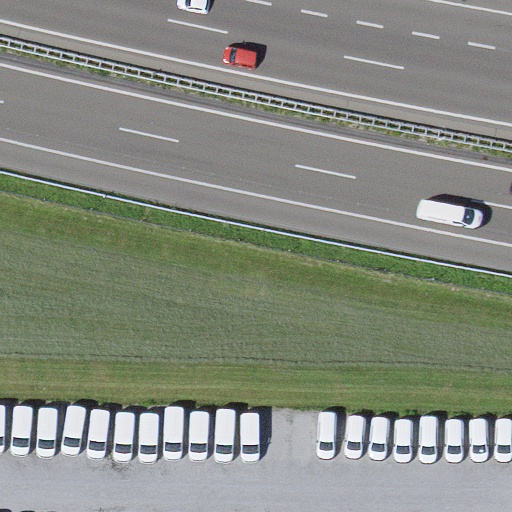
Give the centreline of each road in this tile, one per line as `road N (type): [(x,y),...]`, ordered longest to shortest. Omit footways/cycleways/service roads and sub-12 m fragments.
road 1 (motorway): [(0,104),(511,210)]
road 2 (motorway): [(511,88),(77,0)]
